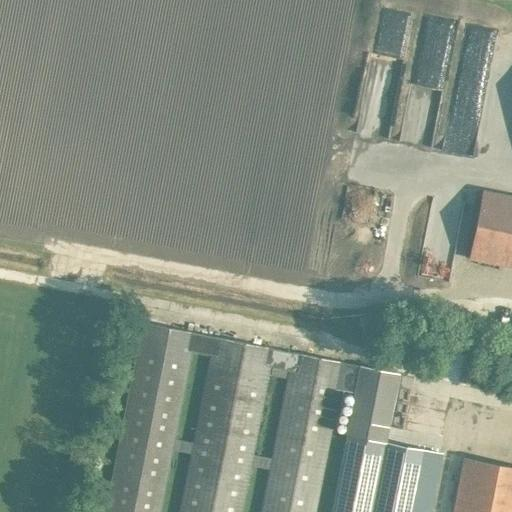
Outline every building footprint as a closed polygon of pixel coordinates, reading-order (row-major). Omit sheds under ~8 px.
[(511,266),(511,196),(483,191),(470,258),(511,266)] [(343,363),(292,352),(292,353),(272,349),(272,348),(141,323),(104,511),(158,511),(190,351),(210,355),(178,511),(239,511),(269,367),(288,370),(260,511),(314,511),(338,390),(354,393),(359,366),(343,363)] [(359,366),(354,393),(348,420),(388,427),(398,374),(359,366)] [(372,511),(386,443),(345,435),(330,511),(372,511)] [(386,443),(372,511),(411,511),(424,451),(386,443)] [(424,451),(411,511),(429,511),(441,454),(424,451)] [(511,511),(511,468),(461,458),(450,511),(511,511)]
